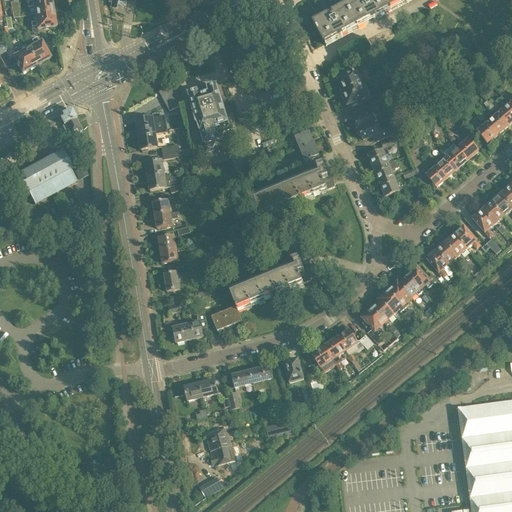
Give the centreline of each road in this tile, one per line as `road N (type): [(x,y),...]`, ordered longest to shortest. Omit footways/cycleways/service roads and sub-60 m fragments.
road 1 (residential): [(290,511),(305,488),(511,321)]
road 2 (tertiary): [(149,372),(103,89)]
road 3 (residential): [(149,372),(302,334),(368,282)]
road 4 (residential): [(368,213),(280,0)]
road 5 (tertiary): [(172,511),(149,372)]
